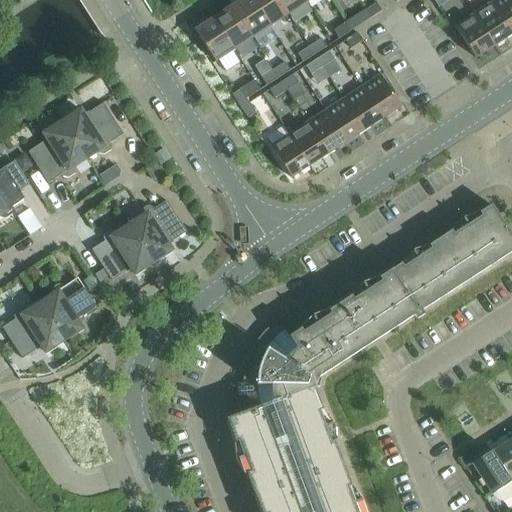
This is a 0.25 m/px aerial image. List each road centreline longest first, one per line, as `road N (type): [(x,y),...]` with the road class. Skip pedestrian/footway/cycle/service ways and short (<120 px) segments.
road 1 (residential): [(228,511),(207,453),(203,412),(240,329),(508,164)]
road 2 (tertiary): [(272,248),(110,0)]
road 3 (tertiary): [(152,470),(131,414),(139,364),(169,326),(272,248)]
road 4 (residential): [(435,511),(399,401),(417,372),(511,317)]
road 5 (tertiary): [(272,248),(485,107)]
road 6 (residential): [(152,470),(103,488),(64,477),(0,373)]
